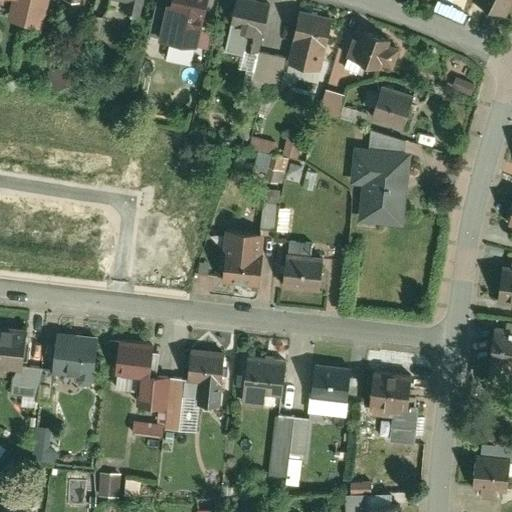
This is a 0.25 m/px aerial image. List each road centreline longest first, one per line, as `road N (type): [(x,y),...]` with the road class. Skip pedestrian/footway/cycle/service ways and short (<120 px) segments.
road 1 (residential): [(121,305),(443,343)]
road 2 (residential): [(443,343),(510,61)]
road 3 (residential): [(121,305),(127,203),(0,182)]
road 4 (residential): [(431,511),(443,343)]
road 5 (residential): [(359,0),(510,61)]
road 6 (residential): [(0,291),(121,305)]
